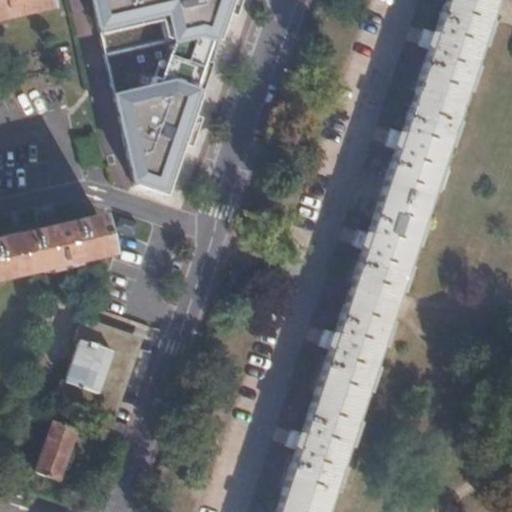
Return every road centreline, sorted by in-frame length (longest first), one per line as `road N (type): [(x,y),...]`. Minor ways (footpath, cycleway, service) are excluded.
road 1 (residential): [(119,511),(287,0)]
road 2 (unknown): [(70,0),(123,199)]
